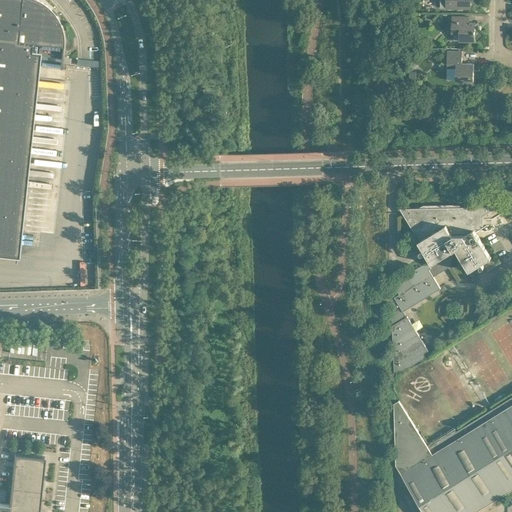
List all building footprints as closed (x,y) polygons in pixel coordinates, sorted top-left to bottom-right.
[(63,59),(64,45),(64,38),(63,30),(60,22),(56,15),(52,10),(45,4),(38,0),(0,0),(0,253),(17,256),(39,55),(62,58),(61,59),(63,59)] [(452,33),(460,33),(460,41),(475,41),(475,23),(469,22),(469,16),(452,16),(452,33)] [(462,81),(462,82),(464,82),(464,81),(474,81),(474,63),(462,63),(462,51),(447,51),(447,68),(455,68),(455,81),(462,81)] [(393,283),(396,289),(389,294),(390,305),(391,305),(394,376),(395,376),(431,354),(407,316),(406,317),(403,311),(411,307),(441,288),(434,277),(450,266),(453,255),(451,252),(456,249),(464,262),(469,271),(491,257),(471,224),(478,219),(477,217),(494,206),(400,209),(420,241),(418,242),(430,260),(393,283)] [(31,352),(32,337),(11,336),(10,352),(31,352)] [(399,400),(394,403),(396,465),(406,481),(425,511),(475,511),(498,499),(511,489),(511,396),(457,431),(455,428),(427,445),(399,400)] [(0,511),(39,511),(45,457),(15,453),(10,504),(0,503),(0,511)]
